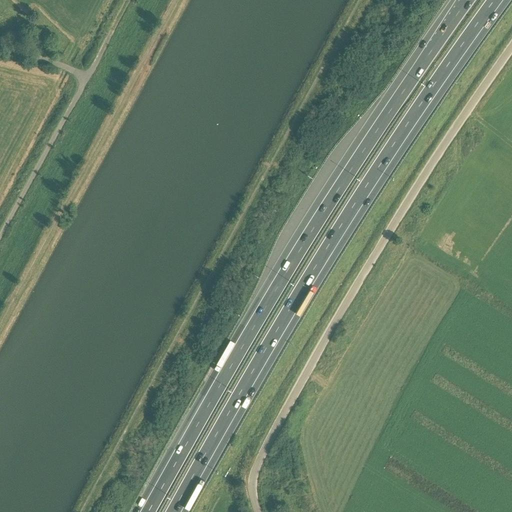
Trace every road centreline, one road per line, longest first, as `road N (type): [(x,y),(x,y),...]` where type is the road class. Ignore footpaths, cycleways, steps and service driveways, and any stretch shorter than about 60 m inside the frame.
road 1 (motorway): [(177,511),(342,229),(499,0)]
road 2 (motorway): [(463,0),(319,214),(144,511)]
road 3 (unclassified): [(332,511),(455,278),(511,199)]
road 4 (unclassified): [(0,238),(86,77),(0,47)]
